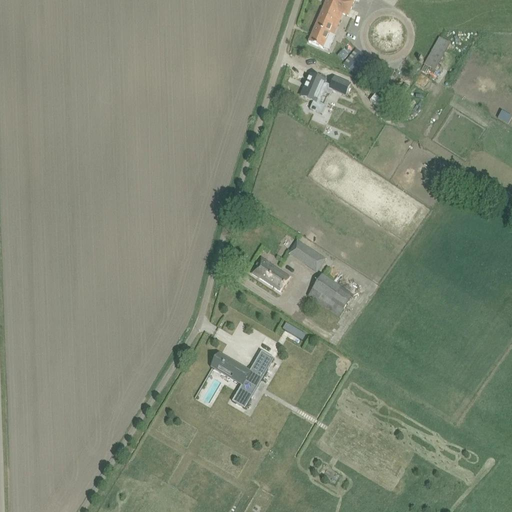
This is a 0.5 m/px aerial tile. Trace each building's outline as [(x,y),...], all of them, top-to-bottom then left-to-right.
[(348,17),(355,0),(327,0),(309,43),(323,49),(329,34),(333,35),(342,14),(348,17)] [(439,37),(420,72),(431,79),(451,44),(439,37)] [(356,77),(369,61),(355,50),(342,65),(356,77)] [(304,89),(300,96),(313,102),(309,110),(322,115),(326,106),(320,104),(325,93),(330,96),(332,91),(346,97),(351,85),(334,78),(331,86),(325,83),(310,76),(304,89)] [(373,99),(370,103),(388,117),(393,111),(382,102),(384,101),(367,87),(363,91),(373,99)] [(329,135),(310,122),(307,126),(327,139),(329,135)] [(326,260),(297,241),(288,254),(317,273),(326,260)] [(252,274),(281,293),(291,279),(261,260),(252,274)] [(308,297),(339,318),(353,296),(322,276),(308,297)] [(286,324),(283,330),(302,341),(306,335),(286,324)] [(261,352),(257,360),(270,367),(274,359),(261,352)] [(219,353),(210,368),(221,374),(223,370),(244,382),(241,386),(232,402),(245,410),(263,379),(250,372),(219,353)] [(337,484),(342,475),(325,465),(320,474),(337,484)]
